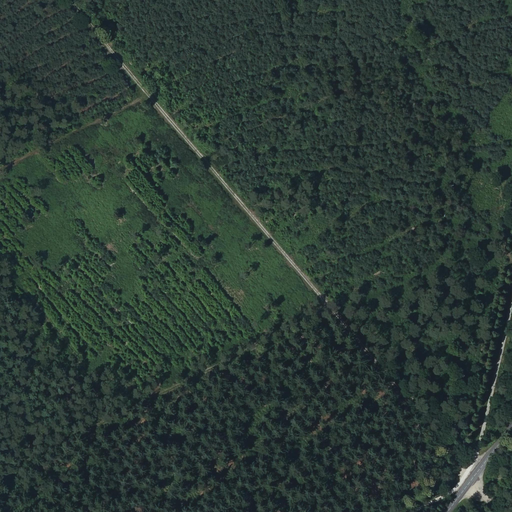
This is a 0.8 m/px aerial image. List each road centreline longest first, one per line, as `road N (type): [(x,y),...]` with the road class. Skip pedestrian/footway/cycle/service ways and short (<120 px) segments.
road 1 (track): [(470,480),(68,0)]
road 2 (track): [(511,315),(477,454),(452,489)]
